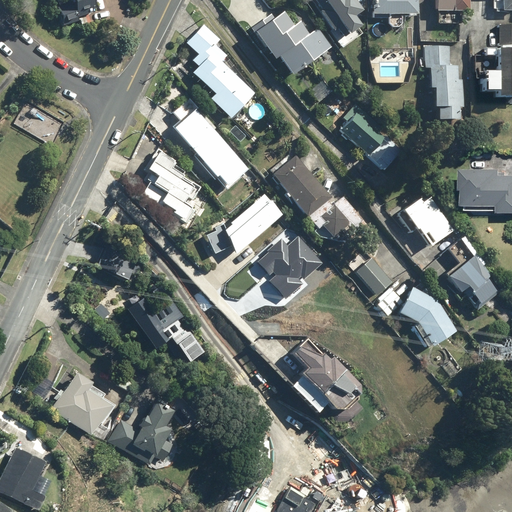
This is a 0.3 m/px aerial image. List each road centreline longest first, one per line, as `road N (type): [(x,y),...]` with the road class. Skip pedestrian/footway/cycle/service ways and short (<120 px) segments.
road 1 (residential): [(118,108),(0,353)]
road 2 (residential): [(118,108),(49,69),(0,28)]
